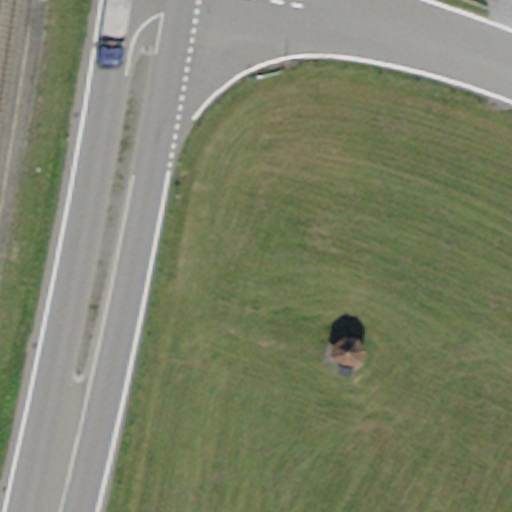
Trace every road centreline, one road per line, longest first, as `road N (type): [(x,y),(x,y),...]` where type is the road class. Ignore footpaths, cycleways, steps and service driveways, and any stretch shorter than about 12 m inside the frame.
road 1 (secondary): [(53,511),(149,0)]
road 2 (tertiary): [(511,63),(422,31),(258,0)]
